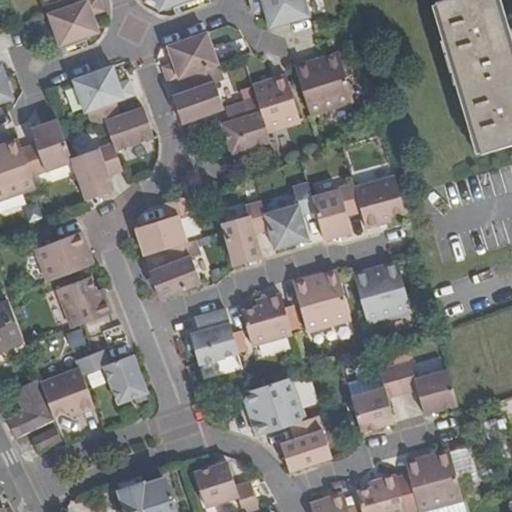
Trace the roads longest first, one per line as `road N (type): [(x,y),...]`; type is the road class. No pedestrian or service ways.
road 1 (residential): [(374,250),(245,282),(229,296),(142,321)]
road 2 (residential): [(142,321),(107,218),(186,176)]
road 3 (residential): [(452,427),(375,448),(349,472),(291,491)]
road 4 (residential): [(177,414),(15,470)]
road 5 (residential): [(33,502),(190,445)]
